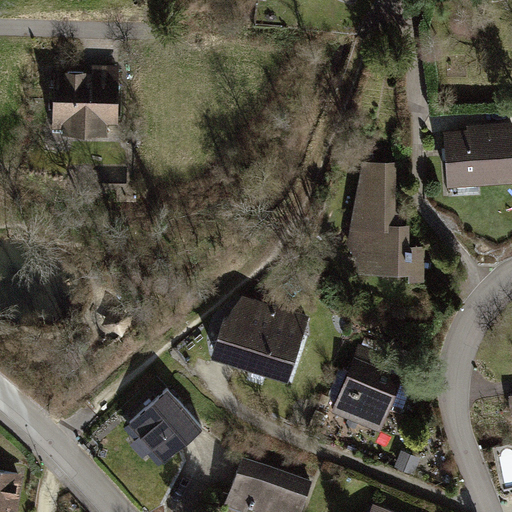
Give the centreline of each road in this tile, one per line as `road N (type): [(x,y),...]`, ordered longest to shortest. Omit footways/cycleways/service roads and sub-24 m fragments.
road 1 (residential): [(491,511),(463,430),(460,380),(472,323),(511,279)]
road 2 (residential): [(0,394),(118,511)]
road 3 (track): [(0,28),(150,30)]
road 4 (residential): [(406,0),(421,140)]
